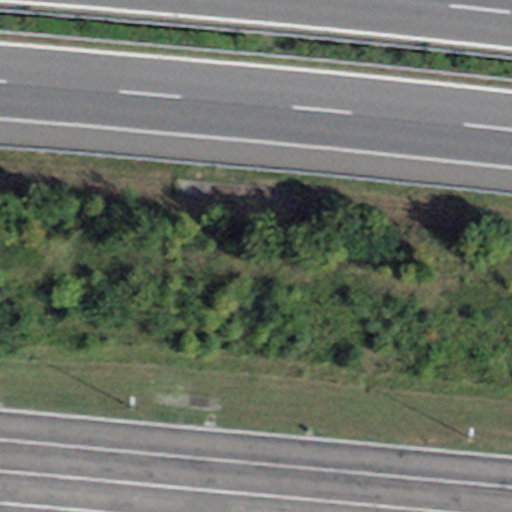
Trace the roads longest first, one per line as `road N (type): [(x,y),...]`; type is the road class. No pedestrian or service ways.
road 1 (motorway): [(0,84),(511,129)]
road 2 (motorway): [(511,30),(243,0)]
